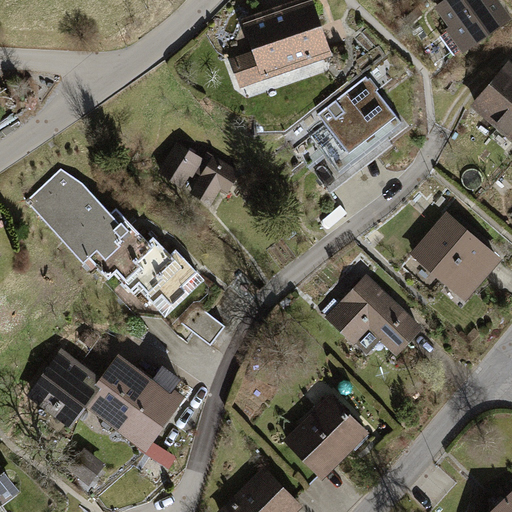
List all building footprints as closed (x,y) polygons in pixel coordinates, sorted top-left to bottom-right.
[(326,0),(323,0),(251,24),(261,54),(239,61),(249,94),(347,62),(326,0)] [(511,18),(499,0),(443,0),(434,6),(449,27),(445,30),(462,54),(511,19),(511,18)] [(511,65),(508,62),(470,107),(511,142),(511,65)] [(409,127),(371,78),(323,116),(332,128),(294,157),(323,194),(409,127)] [(237,174),(176,143),(159,176),(220,208),(237,174)] [(148,249),(71,171),(35,207),(117,290),(128,279),(166,317),(201,282),(158,239),(148,249)] [(501,260),(446,214),(411,255),(466,302),(501,260)] [(375,232),(368,239),(372,243),(379,236),(375,232)] [(428,330),(368,274),(340,304),(328,317),(325,320),(364,355),(380,338),(402,358),(428,330)] [(322,311),(328,317),(340,304),(334,299),(322,311)] [(213,343),(226,328),(210,316),(198,331),(213,343)] [(109,379),(65,348),(27,403),(80,440),(96,417),(150,455),(187,402),(124,358),(109,379)] [(370,435),(331,396),(284,442),(295,454),(318,477),(322,481),(370,435)] [(306,488),(318,477),(295,454),(284,465),(306,488)] [(0,462),(0,511),(23,495),(0,462)] [(306,488),(284,465),(273,475),(296,499),(306,488)] [(265,467),(218,511),(298,511),(303,507),(296,499),(273,475),(265,467)] [(511,511),(511,492),(490,511),(511,511)]
